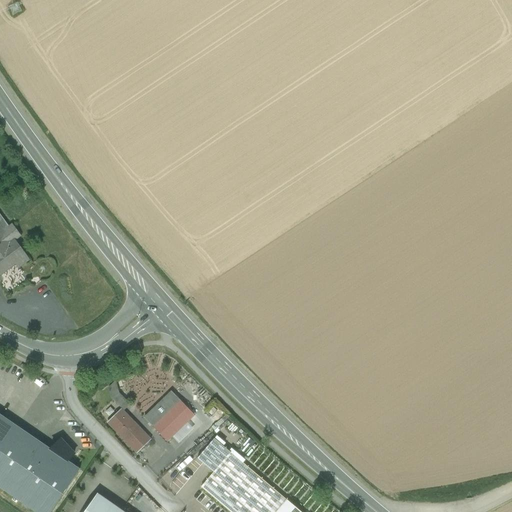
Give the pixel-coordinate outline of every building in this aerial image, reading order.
[(0,271),(3,275),(15,265),(18,269),(26,262),(21,254),(23,252),(14,241),(20,237),(12,225),(9,228),(0,215),(0,271)] [(112,399),(124,411),(130,405),(119,393),(116,382),(109,388),(112,399)] [(172,392),(145,419),(153,427),(180,401),(172,392)] [(180,401),(153,427),(167,442),(195,416),(180,401)] [(151,440),(124,411),(120,415),(118,413),(111,419),(113,422),(109,425),(137,454),(151,440)] [(50,511),(80,470),(0,415),(0,488),(35,511),(50,511)] [(214,439),(223,447),(226,444),(217,436),(214,439)] [(214,439),(197,459),(214,473),(230,453),(229,452),(223,447),(214,439)] [(230,453),(243,463),(245,460),(231,448),(229,452),(230,453)] [(300,511),(243,463),(230,453),(214,473),(201,488),(229,511),(300,511)] [(123,511),(97,494),(84,511),(123,511)]
